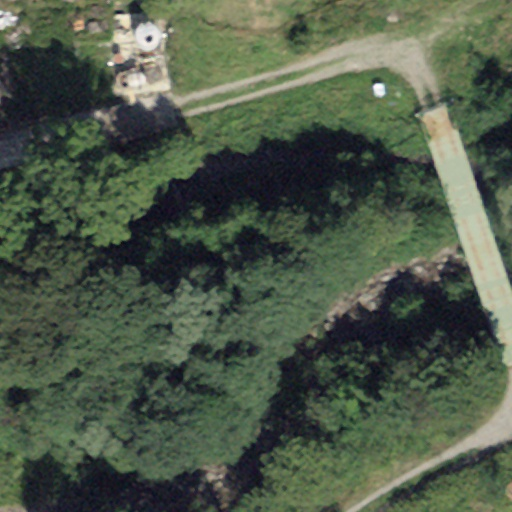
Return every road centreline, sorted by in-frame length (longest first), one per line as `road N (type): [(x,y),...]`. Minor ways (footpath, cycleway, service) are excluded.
road 1 (track): [(429,115),(409,72),(392,59),(342,57),(0,161)]
road 2 (track): [(429,115),(511,353)]
road 3 (track): [(511,402),(478,441),(362,511)]
road 4 (track): [(392,59),(434,16),(498,0)]
